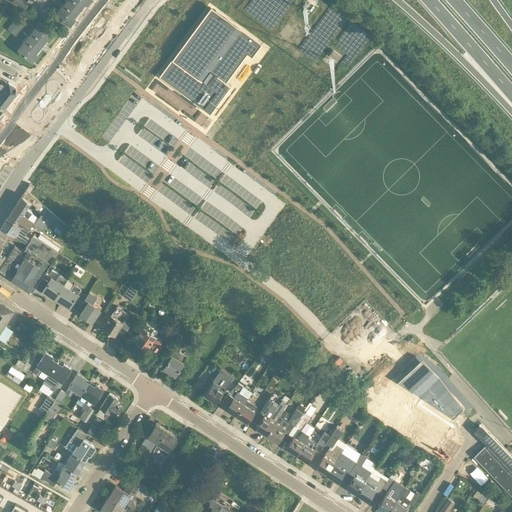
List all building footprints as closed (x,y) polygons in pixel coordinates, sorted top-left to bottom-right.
[(73,16),(78,10),(66,0),(61,7),(73,16)] [(66,0),(78,10),(84,3),(80,0),(66,0)] [(246,0),(245,3),(255,10),(262,0),(246,0)] [(261,43),(208,5),(159,75),(205,108),(210,100),(216,104),(231,84),(226,81),(246,52),(251,56),(261,43)] [(73,16),(61,7),(55,14),(69,25),(75,18),(73,16)] [(12,22),(21,29),(26,23),(17,16),(12,22)] [(16,36),(21,29),(12,22),(7,29),(16,36)] [(34,29),(46,39),(46,38),(48,40),(53,33),(39,22),(34,29)] [(41,45),(46,39),(34,29),(28,35),(41,45)] [(35,52),(41,45),(28,35),(23,42),(35,52)] [(35,52),(23,42),(17,49),(31,61),(37,54),(35,52)] [(336,61),(340,56),(332,50),(329,55),(336,61)] [(0,78),(0,104),(4,108),(17,92),(17,88),(0,78)] [(25,190),(21,196),(30,203),(31,203),(35,198),(29,193),(25,190)] [(26,209),(30,203),(21,196),(11,211),(35,227),(35,226),(42,231),(48,222),(49,221),(54,214),(35,198),(31,203),(35,207),(34,209),(40,214),(37,219),(34,223),(28,218),(31,213),(26,209)] [(31,233),(35,227),(11,211),(0,227),(1,227),(11,234),(27,244),(30,239),(25,235),(28,230),(31,233)] [(3,246),(11,234),(1,227),(0,228),(0,266),(7,257),(4,255),(2,256),(0,254),(0,252),(4,247),(3,246)] [(38,238),(58,251),(60,247),(40,234),(38,238)] [(22,251),(14,246),(7,257),(0,266),(0,270),(25,287),(37,268),(45,273),(57,252),(33,235),(22,251)] [(55,257),(60,261),(63,256),(58,252),(55,257)] [(49,274),(51,275),(42,290),(54,297),(63,283),(66,278),(52,270),(49,274)] [(131,301),(144,281),(136,275),(123,296),(131,301)] [(63,283),(54,297),(69,307),(78,293),(78,292),(81,287),(73,283),(70,288),(69,287),(72,282),(67,278),(64,283),(63,283)] [(91,322),(100,308),(92,303),(96,296),(89,292),(82,302),(85,304),(79,314),(91,322)] [(162,294),(153,296),(156,305),(164,302),(162,294)] [(0,336),(1,335),(0,335),(0,330),(13,311),(0,303),(0,336)] [(122,322),(111,315),(101,328),(114,336),(118,329),(125,333),(131,323),(124,318),(122,322)] [(157,330),(146,323),(143,327),(142,326),(137,335),(139,337),(136,341),(146,347),(150,342),(151,342),(154,343),(151,347),(155,350),(158,346),(162,340),(154,335),(155,334),(157,330)] [(178,352),(174,350),(172,354),(171,353),(162,368),(175,375),(184,361),(183,361),(187,356),(179,351),(178,352)] [(48,374),(56,361),(51,358),(52,356),(45,352),(36,366),(37,366),(33,372),(38,375),(42,370),(48,374)] [(15,365),(21,369),(26,372),(36,357),(31,354),(25,363),(19,359),(15,365)] [(439,377),(422,359),(398,382),(452,419),(463,409),(439,377)] [(56,361),(48,374),(42,384),(54,392),(60,382),(61,382),(70,368),(64,364),(63,365),(56,361)] [(216,402),(226,386),(233,375),(221,368),(204,394),(216,402)] [(297,382),(300,378),(294,375),(287,370),(283,375),(291,380),(292,379),(297,382)] [(27,383),(32,374),(27,371),(22,380),(27,383)] [(80,395),(88,382),(83,378),(84,377),(77,372),(68,387),(65,392),(61,389),(55,400),(60,403),(66,394),(70,396),(74,391),(80,395)] [(271,394),(281,378),(274,374),(264,389),(271,394)] [(88,382),(80,395),(75,403),(85,409),(79,417),(86,422),(94,410),(89,407),(92,403),(93,403),(102,388),(95,384),(94,386),(88,382)] [(220,404),(226,408),(225,408),(235,415),(243,403),(244,404),(247,397),(239,392),(243,386),(238,383),(229,392),(220,404)] [(111,422),(121,406),(115,402),(117,398),(109,393),(96,414),(103,418),(104,417),(111,422)] [(49,408),(55,400),(48,395),(39,409),(46,413),(49,408)] [(275,421),(282,408),(285,403),(281,400),(274,410),(269,407),(274,400),(269,397),(259,411),(264,414),(255,428),(266,435),(275,421)] [(60,403),(55,400),(49,409),(56,413),(62,405),(60,403)] [(243,403),(235,415),(246,422),(256,407),(250,403),(248,406),(244,404),(243,403)] [(287,421),(294,425),(302,412),(295,408),(287,421)] [(294,425),(294,426),(300,430),(309,416),(302,412),(294,425)] [(356,414),(352,420),(358,424),(363,418),(356,414)] [(0,437),(11,423),(0,415),(0,437)] [(277,442),(285,428),(275,421),(266,435),(277,442)] [(148,456),(166,430),(155,423),(153,426),(151,424),(145,435),(147,436),(138,450),(148,456)] [(511,455),(481,423),(474,431),(488,445),(485,448),(484,446),(474,456),(511,495),(511,455)] [(97,440),(102,432),(91,425),(86,433),(97,440)] [(328,446),(330,447),(336,438),(341,430),(334,426),(329,435),(324,443),(328,446)] [(72,452),(84,460),(88,454),(90,454),(94,447),(83,440),(86,434),(77,428),(69,441),(76,445),(72,452)] [(166,430),(148,456),(149,456),(153,449),(154,453),(158,455),(160,454),(165,458),(162,462),(159,463),(162,474),(164,471),(173,457),(168,454),(169,452),(176,441),(174,439),(176,436),(166,430)] [(320,449),(324,443),(329,435),(324,431),(315,445),(312,443),(313,441),(307,437),(306,439),(297,455),(306,461),(316,447),(320,449)] [(306,439),(296,432),(293,436),(285,448),(297,455),(306,439)] [(54,449),(58,442),(51,438),(47,445),(54,449)] [(397,454),(403,445),(397,441),(391,450),(397,454)] [(326,475),(338,456),(339,455),(338,454),(342,448),(336,444),(331,451),(327,449),(315,468),(326,475)] [(75,473),(84,460),(72,452),(64,465),(75,473)] [(349,473),(357,462),(350,458),(346,464),(342,461),(343,459),(338,456),(326,475),(337,481),(344,470),(349,473)] [(357,495),(369,475),(368,475),(364,481),(360,479),(365,471),(361,469),(362,466),(357,462),(349,473),(353,476),(345,487),(357,495)] [(71,479),(75,473),(64,465),(60,471),(56,468),(51,475),(57,477),(56,480),(68,488),(73,480),(71,479)] [(41,477),(44,470),(38,467),(34,473),(41,477)] [(368,475),(369,475),(357,495),(366,501),(373,490),(378,493),(382,487),(386,481),(388,478),(373,468),(368,475)] [(386,481),(382,487),(387,491),(394,480),(398,474),(393,471),(388,478),(386,481)] [(123,507),(131,511),(132,511),(135,506),(134,504),(133,501),(128,498),(132,493),(135,495),(138,489),(148,496),(151,490),(132,477),(123,491),(115,486),(108,497),(123,507)] [(387,491),(385,493),(376,507),(383,511),(388,511),(405,486),(399,482),(394,480),(387,491)] [(13,493),(0,485),(0,486),(0,505),(4,508),(13,493)] [(417,491),(411,500),(406,497),(410,490),(405,486),(388,511),(403,511),(409,503),(413,506),(421,493),(417,491)] [(19,511),(26,500),(13,493),(4,508),(10,511),(19,511)] [(484,503),(487,497),(482,494),(478,500),(484,503)] [(235,511),(209,496),(207,499),(203,496),(196,506),(200,509),(198,511),(235,511)] [(130,511),(131,511),(123,507),(108,497),(100,509),(105,511),(130,511)] [(447,511),(454,502),(448,498),(438,511),(447,511)] [(156,511),(179,511),(181,510),(164,499),(156,511)] [(36,511),(39,508),(26,500),(19,511),(36,511)]
